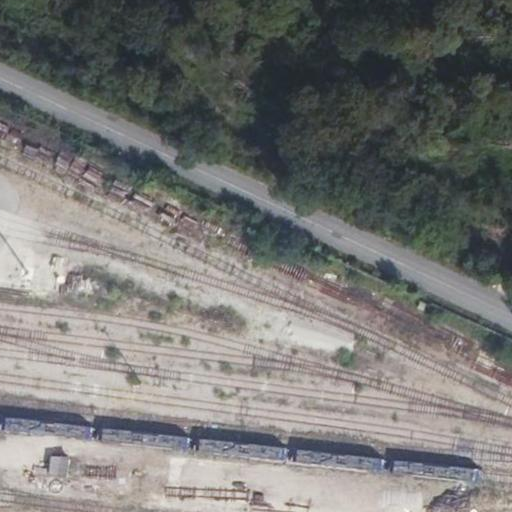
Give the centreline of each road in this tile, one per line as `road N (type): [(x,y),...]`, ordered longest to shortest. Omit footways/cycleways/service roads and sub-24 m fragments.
road 1 (tertiary): [(511,316),(0,79)]
road 2 (track): [(320,0),(339,235)]
road 3 (track): [(157,309),(0,289)]
